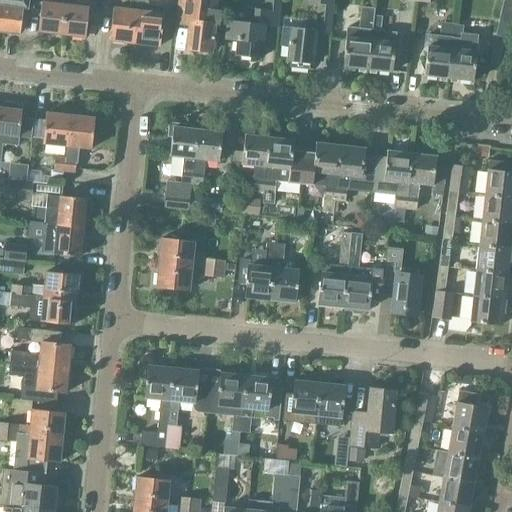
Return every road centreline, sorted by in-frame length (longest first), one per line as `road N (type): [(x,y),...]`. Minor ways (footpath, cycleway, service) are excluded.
road 1 (residential): [(511,365),(111,324)]
road 2 (residential): [(511,123),(138,85)]
road 3 (residential): [(111,324),(138,85)]
road 4 (residential): [(93,511),(111,324)]
road 5 (residential): [(138,85),(0,70)]
